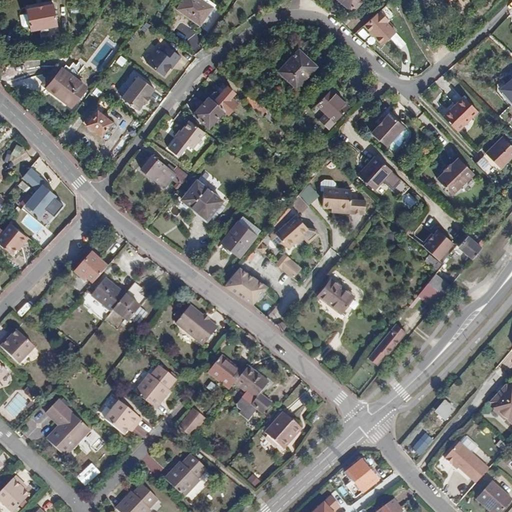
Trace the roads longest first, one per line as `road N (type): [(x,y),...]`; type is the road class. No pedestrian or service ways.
road 1 (residential): [(93,196),(196,72),(260,26),(316,20),(409,93),(511,4)]
road 2 (residential): [(101,205),(367,418)]
road 3 (tertiary): [(511,272),(432,363),(367,418)]
road 4 (residential): [(0,311),(101,205)]
road 5 (residential): [(84,511),(182,409)]
road 6 (tertiary): [(367,418),(267,511)]
road 7 (residential): [(93,196),(0,101)]
road 8 (unknown): [(260,329),(347,232)]
road 9 (residential): [(367,418),(447,511)]
